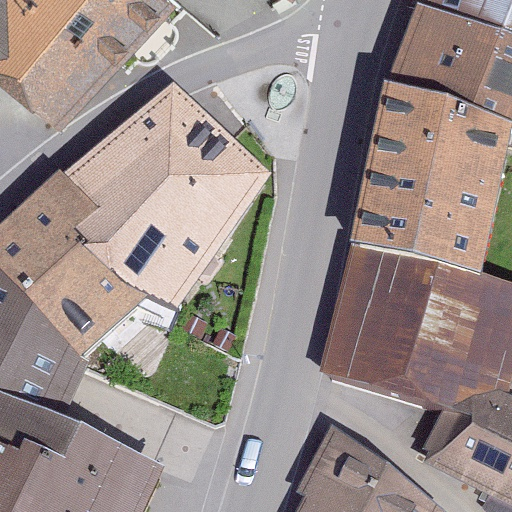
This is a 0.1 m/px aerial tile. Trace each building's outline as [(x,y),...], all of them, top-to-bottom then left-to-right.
[(0,0),(0,87),(60,135),(177,10),(164,0),(0,0)] [(511,0),(411,0),(409,5),(511,39),(511,0)] [(511,39),(409,5),(385,81),(511,125),(511,39)] [(511,131),(511,125),(385,81),(350,244),(482,274),(511,131)] [(271,174),(173,83),(64,172),(112,220),(84,246),(150,296),(179,307),(271,174)] [(0,226),(0,268),(90,361),(150,296),(84,246),(112,220),(64,172),(0,226)] [(511,384),(511,282),(482,274),(350,244),(319,373),(442,412),(474,396),(510,394),(511,384)] [(66,418),(90,361),(0,268),(0,511),(12,511),(44,449),(64,459),(82,423),(66,418)] [(422,460),(511,505),(511,395),(510,394),(474,396),(442,412),(422,460)] [(143,511),(165,468),(82,423),(64,459),(44,449),(12,511),(143,511)] [(445,511),(446,510),(332,427),(294,511),(445,511)]
